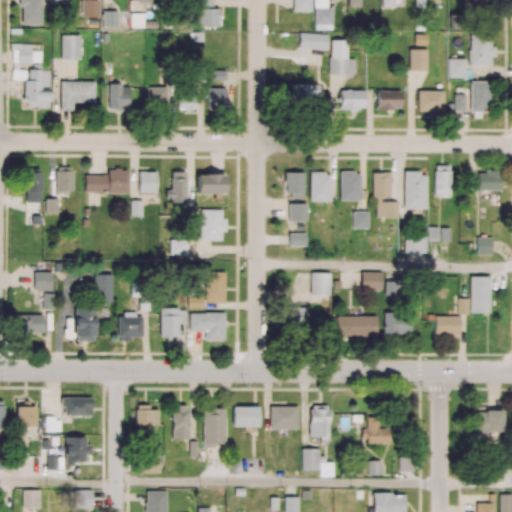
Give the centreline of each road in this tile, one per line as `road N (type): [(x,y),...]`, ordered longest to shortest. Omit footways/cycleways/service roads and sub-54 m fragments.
road 1 (residential): [(511,144),(0,141)]
road 2 (secondary): [(511,372),(0,370)]
road 3 (residential): [(258,371),(258,0)]
road 4 (residential): [(116,511),(117,371)]
road 5 (tertiary): [(441,511),(440,372)]
